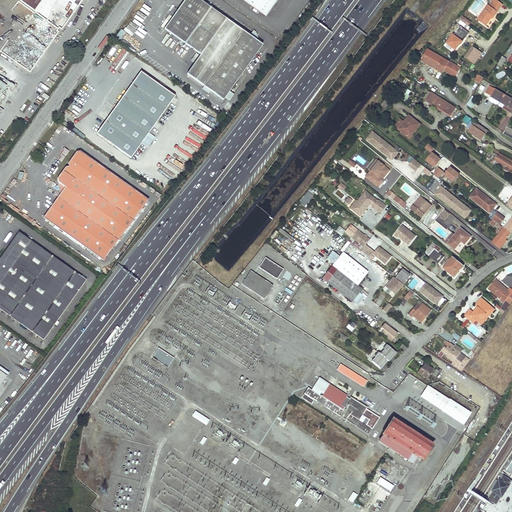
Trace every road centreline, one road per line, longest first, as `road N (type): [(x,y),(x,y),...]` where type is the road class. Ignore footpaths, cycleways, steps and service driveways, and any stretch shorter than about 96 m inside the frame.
road 1 (motorway): [(346,0),(35,407)]
road 2 (motorway): [(149,285),(368,0)]
road 3 (motorway): [(9,511),(149,285)]
road 4 (motorway): [(0,481),(149,285)]
road 5 (unclassified): [(0,185),(129,0)]
road 6 (residential): [(511,256),(481,273),(391,376)]
road 7 (unknown): [(366,299),(486,393)]
road 8 (unclassified): [(391,376),(373,373),(282,314)]
road 9 (unknown): [(458,298),(370,227),(369,215)]
road 10 (unknown): [(481,273),(385,197)]
